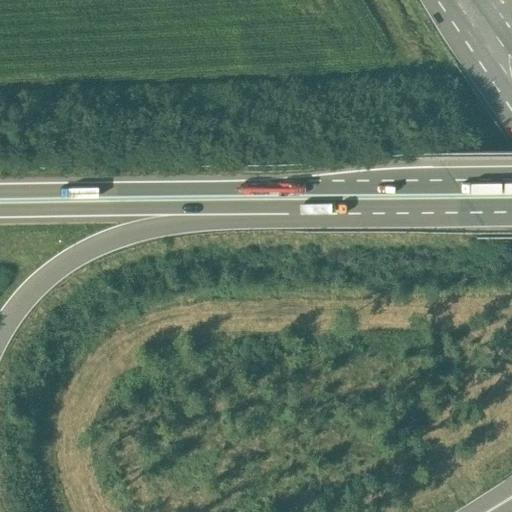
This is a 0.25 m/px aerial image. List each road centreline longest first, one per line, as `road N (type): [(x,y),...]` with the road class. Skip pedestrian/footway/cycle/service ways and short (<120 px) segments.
road 1 (trunk): [(511,483),(464,511),(0,333)]
road 2 (trunk): [(511,177),(0,186)]
road 3 (trunk): [(0,332),(54,268),(90,245),(197,221),(339,217),(391,198)]
road 4 (trunk): [(0,203),(391,198)]
road 5 (trunk): [(391,198),(511,199)]
